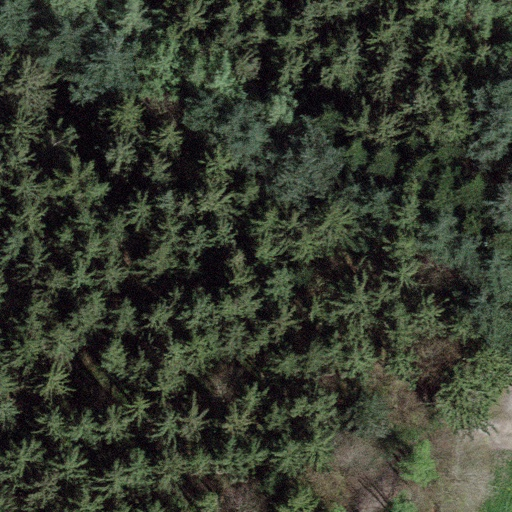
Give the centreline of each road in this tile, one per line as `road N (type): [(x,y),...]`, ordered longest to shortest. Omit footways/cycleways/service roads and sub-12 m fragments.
road 1 (track): [(511,445),(42,383),(0,370)]
road 2 (track): [(511,446),(370,487),(348,511)]
